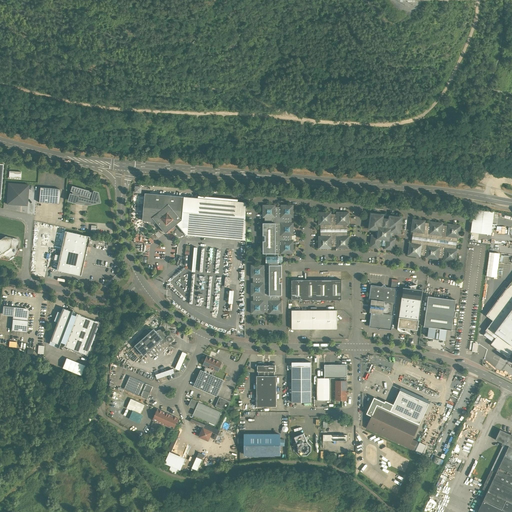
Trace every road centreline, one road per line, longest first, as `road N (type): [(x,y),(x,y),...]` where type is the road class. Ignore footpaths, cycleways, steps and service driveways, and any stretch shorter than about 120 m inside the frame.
road 1 (track): [(0,84),(98,108),(406,126),(433,113),(453,86),(479,28),(481,0)]
road 2 (track): [(394,511),(344,471),(312,463),(181,480),(159,467),(102,411),(112,297)]
road 3 (secondary): [(511,202),(124,165)]
road 4 (unclassified): [(356,346),(431,356),(511,389)]
road 5 (unclassified): [(204,335),(248,346),(356,346)]
road 6 (unclassified): [(356,346),(357,413),(292,412)]
road 7 (unclassified): [(143,281),(103,298),(23,281)]
